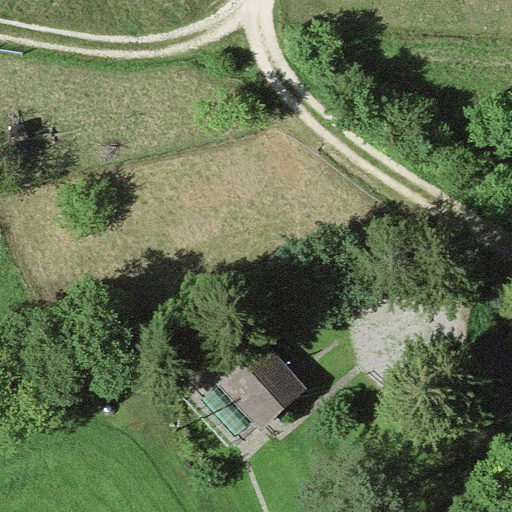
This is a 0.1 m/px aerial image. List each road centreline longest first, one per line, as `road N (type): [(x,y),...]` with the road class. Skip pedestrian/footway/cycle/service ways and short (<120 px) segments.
road 1 (track): [(260,0),(260,34),(321,123),(511,241)]
road 2 (track): [(259,3),(209,35),(157,53),(117,55),(0,37)]
